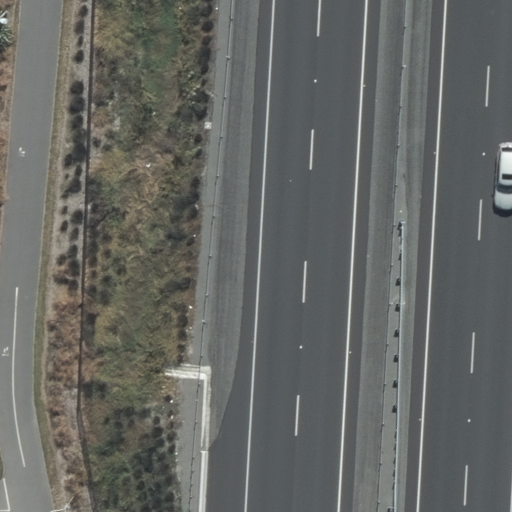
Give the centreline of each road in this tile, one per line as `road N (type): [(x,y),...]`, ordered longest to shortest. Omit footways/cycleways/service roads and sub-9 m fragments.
road 1 (motorway): [(492,0),(463,511)]
road 2 (motorway): [(291,511),(319,0)]
